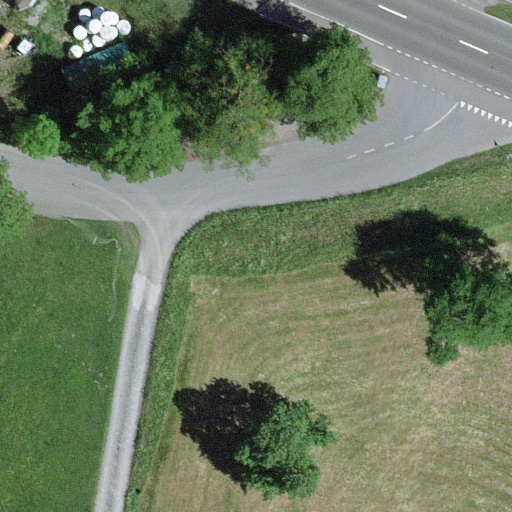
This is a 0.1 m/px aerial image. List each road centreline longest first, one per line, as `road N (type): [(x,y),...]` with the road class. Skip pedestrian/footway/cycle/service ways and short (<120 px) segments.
road 1 (track): [(0,169),(198,191),(375,155),(451,112),(486,52)]
road 2 (track): [(198,191),(147,283),(106,511)]
road 3 (primary): [(511,63),(370,0)]
